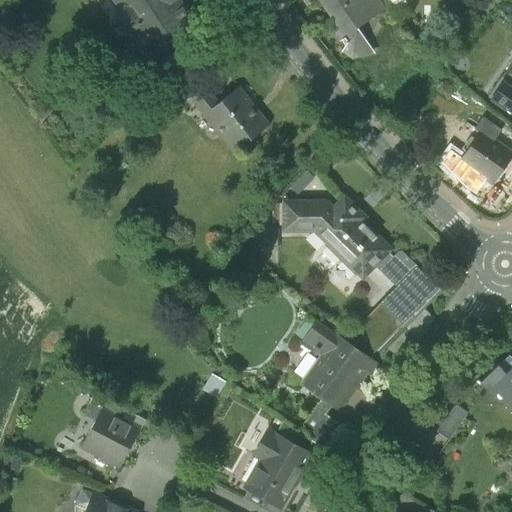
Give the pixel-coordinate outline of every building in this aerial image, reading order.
[(112,0),(120,11),(125,8),(119,0),(112,0)] [(132,29),(148,53),(193,22),(177,0),(119,0),(125,8),(120,11),(118,13),(116,19),(123,30),(129,30),(132,29)] [(322,0),(340,27),(341,28),(351,20),(355,26),(355,25),(374,17),(362,0),(322,0)] [(362,0),(374,17),(383,10),(376,0),(362,0)] [(371,49),(355,25),(355,26),(351,20),(341,28),(340,27),(335,30),(346,46),(342,51),(363,55),(363,54),(371,49)] [(183,93),(192,104),(206,92),(210,89),(202,78),(183,93)] [(511,111),(511,90),(503,84),(491,100),(506,111),(507,108),(511,111)] [(218,126),(237,150),(265,128),(250,110),(253,108),(238,88),(216,105),(205,113),(216,127),(218,126)] [(205,113),(216,105),(206,92),(192,104),(202,116),(205,113)] [(480,132),(493,141),(500,132),(482,119),(475,129),(479,132),(480,132)] [(487,179),(493,183),(511,157),(511,154),(493,141),(480,132),(479,132),(462,158),(460,160),(487,179)] [(450,149),(440,163),(465,188),(476,196),(487,179),(460,160),(462,158),(450,149)] [(327,246),(356,274),(369,261),(374,265),(388,251),(389,250),(358,220),(355,224),(349,218),(353,215),(354,212),(353,208),(344,200),(333,211),(326,204),(285,204),(285,230),(305,230),(305,222),(318,222),(332,234),(326,240),(328,242),(327,246)] [(400,251),(398,252),(393,257),(388,251),(374,265),(397,287),(381,303),(387,308),(406,327),(406,328),(439,295),(441,291),(439,288),(403,252),(400,251)] [(360,279),(374,265),(369,261),(356,274),(360,279)] [(387,308),(381,303),(364,320),(369,326),(387,308)] [(351,333),(380,353),(406,327),(387,308),(369,326),(364,320),(351,333)] [(316,407),(325,415),(333,404),(335,405),(350,384),(363,392),(380,368),(327,330),(312,351),(323,359),(305,384),(323,397),(316,407)] [(488,391),(493,385),(506,373),(497,365),(479,382),(488,391)] [(511,367),(506,373),(493,385),(508,401),(507,402),(511,407),(511,367)] [(102,411),(121,421),(126,410),(94,393),(89,404),(102,411)] [(316,407),(297,432),(312,442),(326,451),(344,428),(325,415),(316,407)] [(437,431),(449,439),(465,416),(454,408),(437,431)] [(100,459),(114,467),(116,463),(120,465),(139,430),(121,421),(102,411),(83,446),(102,456),(100,459)] [(306,453),(312,442),(297,432),(283,422),(275,435),(306,453)] [(307,463),(306,462),(310,455),(306,453),(275,435),(268,431),(254,455),(261,459),(246,487),(281,507),(298,476),(300,476),(302,475),(304,474),(308,467),(308,464),(307,463)] [(133,511),(82,490),(76,504),(87,509),(85,511),(133,511)]
